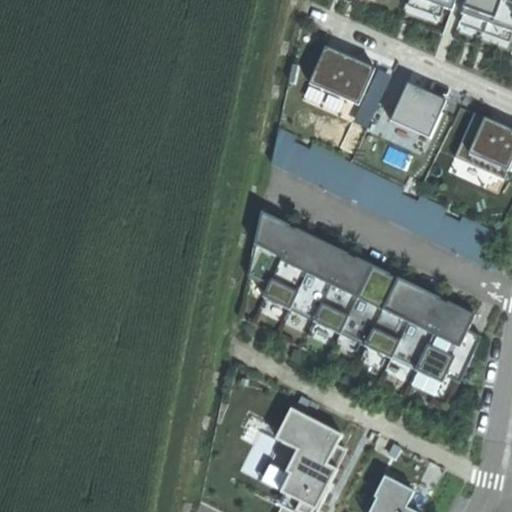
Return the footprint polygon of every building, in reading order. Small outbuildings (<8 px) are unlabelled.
[(457,0),(429,0),(454,8),(457,0)] [(511,0),(466,0),(462,11),(511,28),(511,0)] [(359,101),(374,68),(327,48),(312,81),(359,101)] [(447,101),(407,82),(390,119),(429,137),(447,101)] [(511,157),(511,129),(486,117),(471,151),(508,167),(511,157)] [(484,266),(499,235),(463,218),(460,223),(444,216),(447,210),(421,197),(418,203),(401,195),(404,189),(313,145),(310,151),(293,143),(296,137),(279,129),(272,164),(484,266)] [(460,384),(482,338),(468,331),(475,317),(458,309),(455,315),(451,313),(441,308),(436,306),(439,300),(408,285),(405,291),(399,288),(390,283),(386,282),(389,276),(356,260),(353,266),(348,263),(339,259),(335,257),(338,251),(306,236),(303,241),(298,239),(290,235),(287,234),(290,226),(262,212),(248,278),(268,287),(263,298),(443,384),(446,377),(460,384)] [(343,432),(292,406),(277,436),(297,447),(286,469),(290,471),(280,489),(286,492),(281,503),(284,504),(298,511),(317,511),(351,448),(338,442),(343,432)] [(418,511),(406,506),(414,490),(386,476),(375,495),(377,496),(369,511),(418,511)]
